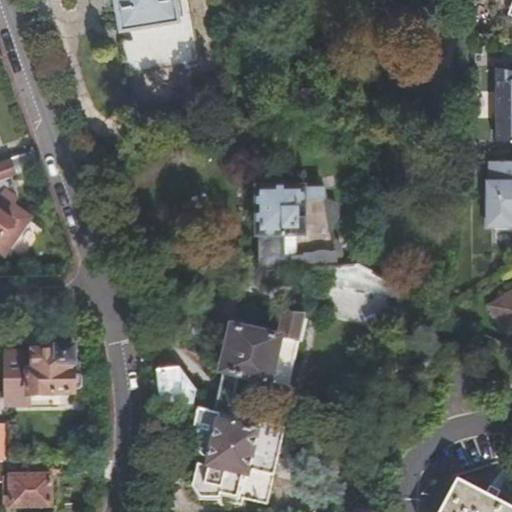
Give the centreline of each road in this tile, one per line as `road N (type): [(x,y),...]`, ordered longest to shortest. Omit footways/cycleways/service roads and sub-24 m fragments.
road 1 (residential): [(106,288),(7,0)]
road 2 (residential): [(116,511),(127,408),(106,288)]
road 3 (residential): [(511,417),(428,391),(393,439),(398,511)]
